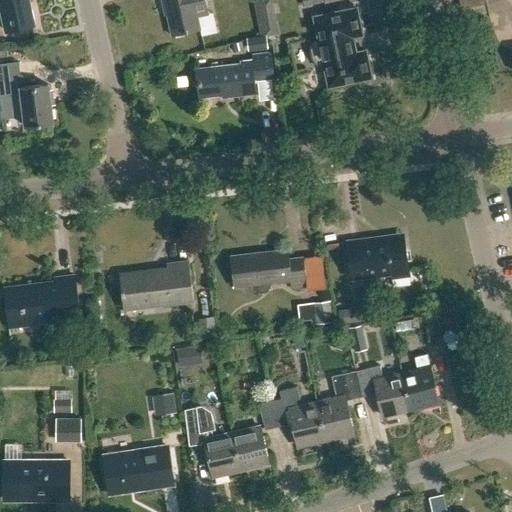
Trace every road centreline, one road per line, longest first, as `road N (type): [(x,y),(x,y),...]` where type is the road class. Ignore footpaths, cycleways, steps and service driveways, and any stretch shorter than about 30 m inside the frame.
road 1 (residential): [(128,178),(454,132)]
road 2 (residential): [(511,391),(454,132)]
road 3 (residential): [(310,511),(511,438)]
road 4 (residential): [(128,178),(88,0)]
road 5 (residential): [(454,132),(423,0)]
road 6 (residential): [(0,194),(128,178)]
